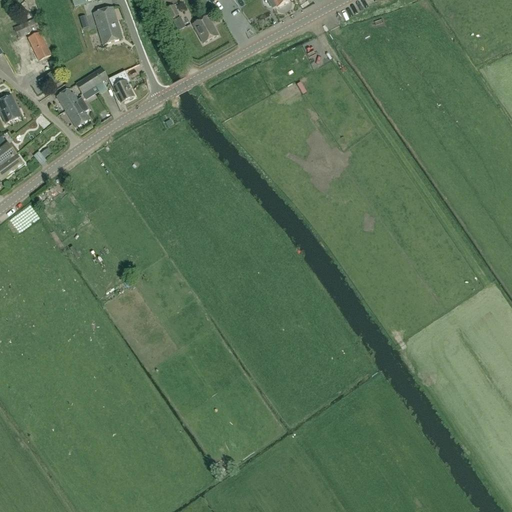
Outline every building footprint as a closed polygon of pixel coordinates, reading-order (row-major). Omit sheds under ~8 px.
[(71,0),(74,8),(88,4),(88,5),(104,0),(71,0)] [(272,0),(277,9),(289,3),(287,0),(272,0)] [(30,35),(31,39),(28,40),(38,62),(50,56),(40,35),(38,32),(39,31),(28,6),(20,9),(22,14),(18,16),(22,25),(13,30),(17,40),(30,35)] [(178,16),(173,6),(165,10),(171,20),(178,16)] [(102,46),(122,40),(113,9),(93,15),(102,46)] [(88,28),(85,17),(79,19),(82,30),(88,28)] [(203,45),(218,37),(207,18),(192,26),(203,45)] [(44,89),(60,81),(55,70),(39,78),(44,89)] [(108,80),(101,70),(76,86),(82,96),(108,80)] [(109,81),(121,105),(134,98),(127,84),(130,83),(124,73),(109,81)] [(68,91),(56,98),(76,130),(90,121),(73,94),(71,95),(68,91)] [(11,97),(0,101),(0,114),(5,125),(20,118),(11,97)] [(111,115),(118,112),(113,100),(106,103),(111,115)] [(0,166),(15,155),(8,145),(0,150),(0,166)] [(47,149),(40,155),(44,159),(51,154),(47,149)] [(15,155),(0,166),(0,181),(1,182),(23,166),(16,157),(15,155)]
